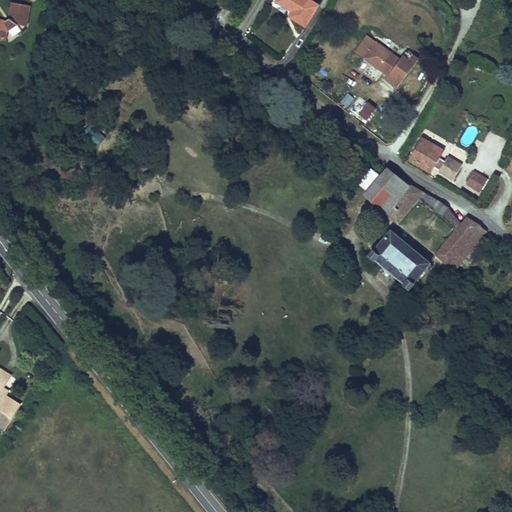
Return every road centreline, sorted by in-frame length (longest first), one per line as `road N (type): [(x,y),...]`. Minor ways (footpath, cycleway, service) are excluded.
road 1 (residential): [(178,0),(511,248)]
road 2 (primary): [(216,511),(0,245)]
